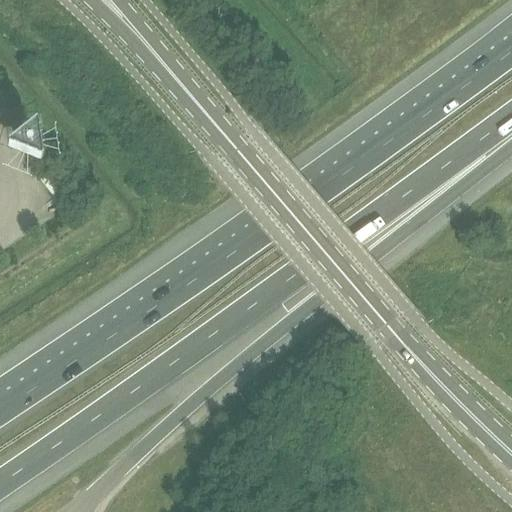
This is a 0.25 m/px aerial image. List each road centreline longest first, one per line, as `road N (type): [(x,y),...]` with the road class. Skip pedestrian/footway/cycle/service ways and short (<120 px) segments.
road 1 (motorway): [(0,492),(511,118)]
road 2 (motorway): [(511,51),(0,402)]
road 3 (motorway): [(77,511),(251,354),(511,148)]
road 4 (secondary): [(511,459),(140,39)]
